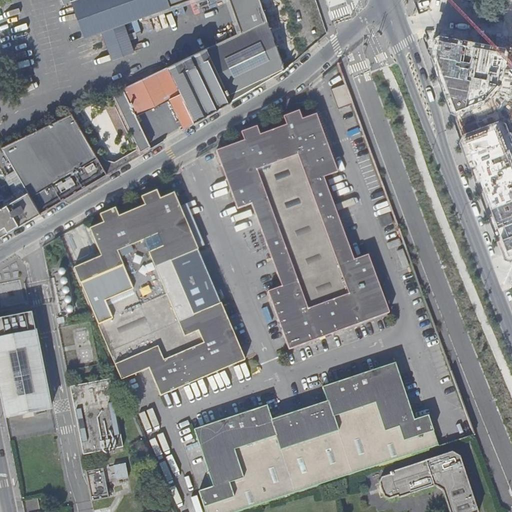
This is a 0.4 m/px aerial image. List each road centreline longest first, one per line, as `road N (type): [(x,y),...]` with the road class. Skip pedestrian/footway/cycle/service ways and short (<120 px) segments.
road 1 (unclassified): [(0,252),(299,79),(388,0)]
road 2 (secondary): [(511,332),(390,0)]
road 3 (unknown): [(55,99),(212,16)]
